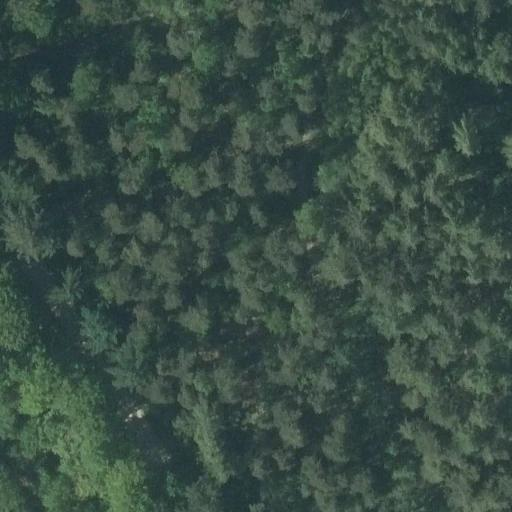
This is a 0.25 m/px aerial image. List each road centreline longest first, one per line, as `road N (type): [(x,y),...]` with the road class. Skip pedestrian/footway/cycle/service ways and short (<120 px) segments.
road 1 (unknown): [(411,511),(335,340),(314,232),(314,163),(353,0)]
road 2 (track): [(190,511),(0,213)]
